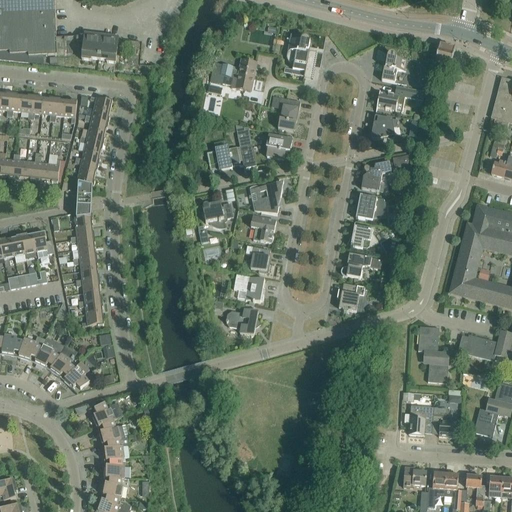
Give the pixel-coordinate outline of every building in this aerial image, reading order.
[(54,0),(0,0),(0,53),(10,52),(10,55),(19,55),(28,54),(29,57),(38,57),(47,56),(48,56),(57,56),(56,39),(54,0)] [(99,61),(102,37),(85,35),(84,39),(82,61),(91,62),(91,60),(99,61)] [(116,65),(118,42),(119,39),(102,37),(99,61),(107,62),(107,64),(116,65)] [(309,52),(310,43),(310,41),(309,40),(307,39),(305,38),(303,39),(302,40),(301,42),(287,39),(287,40),(290,40),(288,51),(289,51),(289,52),(288,54),(287,57),(287,59),(288,62),(290,64),(292,65),(294,65),(293,70),(293,71),(294,71),(305,73),(304,78),(305,78),(312,79),(312,80),(313,80),(313,79),(312,79),(317,54),(318,54),(318,53),(317,53),(317,54),(310,52),(309,52)] [(82,61),(84,39),(56,39),(57,56),(82,61)] [(451,65),(454,54),(455,49),(440,45),(436,61),(451,65)] [(407,62),(396,60),(396,58),(395,56),(394,55),(392,55),(390,55),(388,56),(387,58),(386,66),(385,66),(382,82),(395,84),(397,72),(405,73),(407,62)] [(212,75),(224,77),(233,79),(233,75),(239,77),(247,78),(247,77),(253,79),(256,65),(242,62),(240,70),(214,65),(212,75)] [(224,77),(212,75),(210,83),(223,86),(223,84),(224,77)] [(232,86),(232,89),(251,93),(253,79),(247,77),(247,78),(239,77),(233,75),(233,79),(224,77),(223,84),(232,86)] [(511,81),(502,79),(491,119),(511,124),(511,81)] [(209,86),(208,93),(221,96),(223,89),(209,86)] [(380,93),(377,108),(385,110),(385,111),(391,112),(391,111),(396,112),(395,113),(396,113),(396,112),(402,113),(406,93),(405,93),(396,91),(395,97),(394,97),(394,96),(388,95),(388,96),(380,94),(380,93)] [(10,119),(12,95),(7,95),(6,96),(1,95),(0,107),(0,111),(7,112),(7,119),(10,119)] [(21,114),(23,98),(18,97),(18,96),(12,95),(10,119),(13,119),(13,113),(21,114)] [(31,121),(34,98),(28,97),(28,98),(23,98),(21,114),(29,115),(28,121),(31,121)] [(43,116),(44,100),(39,99),(39,98),(34,98),(31,121),(34,122),(35,115),(43,116)] [(53,124),(55,100),(49,99),(49,101),(44,100),(43,116),(50,117),(50,123),(53,124)] [(96,103),(94,111),(110,115),(113,102),(107,101),(106,102),(91,99),(90,102),(96,103)] [(64,118),(66,102),(61,102),(61,101),(55,100),(53,124),(56,124),(56,118),(64,118)] [(301,103),(281,100),(279,110),(283,111),(281,121),(280,121),(278,130),(295,133),(297,124),(295,124),(298,111),(299,111),(301,103)] [(75,125),(77,102),(71,102),(71,103),(66,102),(64,118),(72,119),(71,125),(75,125)] [(109,120),(110,115),(94,111),(92,118),(86,117),(87,116),(80,115),(79,119),(85,120),(108,125),(110,120),(109,120)] [(398,122),(375,117),(372,135),(372,137),(371,138),(372,140),(373,141),(374,141),(376,141),(377,140),(378,141),(383,140),(384,141),(386,141),(388,141),(390,140),(393,140),(395,139),(395,138),(395,137),(394,129),(397,129),(398,122)] [(107,131),(108,125),(85,120),(85,123),(91,124),(89,132),(105,136),(106,131),(107,131)] [(104,141),(105,136),(89,132),(87,139),(81,138),(80,141),(104,146),(105,141),(104,141)] [(243,163),(237,134),(226,136),(228,148),(215,150),(216,153),(207,155),(210,171),(212,173),(216,171),(219,170),(219,173),(232,170),(232,168),(235,168),(234,165),(243,163)] [(285,153),(288,154),(290,154),(292,141),(269,137),(267,150),(268,150),(267,159),(284,162),(285,153)] [(102,152),(104,146),(80,141),(80,144),(86,145),(84,153),(100,157),(101,152),(102,152)] [(503,150),(505,146),(505,144),(494,141),(490,158),(496,159),(497,155),(502,157),(504,150),(503,150)] [(240,149),(244,170),(256,168),(252,147),(240,149)] [(99,162),(100,157),(84,153),(82,161),(76,159),(76,162),(99,167),(100,162),(99,162)] [(14,180),(17,156),(14,156),(13,162),(5,162),(4,178),(9,178),(9,179),(14,180)] [(25,180),(27,164),(19,163),(20,157),(17,156),(14,180),(20,181),(20,179),(25,180)] [(36,182),(38,159),(35,158),(35,165),(27,164),(25,180),(30,181),(30,182),(36,182)] [(47,182),(48,166),(41,165),(41,159),(38,159),(36,182),(42,183),(42,182),(47,182)] [(65,163),(60,162),(57,161),(56,167),(48,166),(47,182),(52,183),(52,184),(58,185),(58,179),(61,179),(65,163)] [(97,173),(99,167),(76,162),(75,165),(81,166),(79,174),(95,178),(96,173),(97,173)] [(503,179),(507,164),(500,162),(499,166),(494,164),(491,176),(503,179)] [(370,170),(369,169),(368,168),(367,168),(365,168),(364,169),(364,171),(365,172),(367,176),(363,178),(361,190),(384,194),(385,185),(381,184),(382,175),(392,173),(390,164),(375,166),(374,171),(370,170)] [(511,165),(507,164),(503,179),(511,181),(511,165)] [(94,183),(95,178),(79,174),(77,185),(78,185),(92,189),(94,189),(95,183),(94,183)] [(281,198),(282,192),(284,184),(269,187),(267,187),(267,188),(260,189),(260,188),(258,187),(256,187),(253,188),(251,189),(250,190),(251,196),(256,195),(257,202),(252,203),(254,212),(279,217),(280,214),(280,211),(281,209),(281,206),(280,203),(278,203),(277,199),(281,198)] [(92,202),(92,194),(92,189),(78,185),(77,201),(77,214),(76,219),(91,217),(92,202)] [(381,217),(384,204),(385,201),(360,197),(359,203),(363,204),(363,206),(362,206),(355,207),(354,213),(357,213),(356,220),(357,219),(373,222),(374,218),(381,217)] [(224,208),(222,209),(220,203),(209,205),(207,205),(206,205),(205,205),(204,205),(203,207),(202,207),(206,225),(209,224),(211,227),(214,229),(218,230),(222,231),(225,230),(225,231),(226,231),(224,221),(234,219),(231,205),(223,207),(224,208)] [(191,219),(188,205),(183,206),(187,220),(191,219)] [(511,216),(478,208),(473,227),(468,226),(451,294),(511,310),(511,216)] [(92,217),(91,217),(76,219),(75,219),(76,231),(92,229),(92,224),(93,224),(92,217)] [(276,223),(253,218),(251,229),(256,230),(253,242),(271,245),(272,243),(274,237),(273,237),(273,233),(274,233),(276,223)] [(354,239),(352,239),(351,239),(350,239),(347,246),(351,247),(350,250),(353,250),(353,249),(362,251),(363,249),(367,250),(369,249),(370,243),(371,243),(373,231),(355,227),(355,226),(353,237),(354,237),(354,239)] [(93,234),(92,229),(76,231),(77,238),(71,239),(71,242),(95,239),(94,234),(93,234)] [(45,234),(32,236),(36,254),(37,253),(39,260),(49,258),(48,256),(54,255),(51,242),(46,243),(45,240),(46,240),(45,234)] [(36,254),(32,236),(27,237),(27,236),(22,237),(25,256),(26,261),(37,259),(36,254)] [(25,256),(22,237),(16,238),(16,239),(11,240),(15,258),(25,256)] [(95,245),(95,239),(71,242),(71,245),(78,244),(79,252),(95,250),(94,245),(95,245)] [(15,258),(11,240),(6,241),(6,240),(0,241),(4,260),(15,258)] [(271,252),(255,249),(252,249),(250,261),(252,262),(251,270),(259,272),(258,274),(266,276),(267,273),(269,274),(270,265),(268,265),(271,252)] [(95,255),(95,250),(79,252),(72,253),(74,264),(97,261),(97,255),(95,255)] [(348,268),(345,269),(343,269),(342,271),(341,273),(341,274),(342,276),(343,278),(347,279),(347,278),(361,280),(363,269),(370,268),(372,260),(349,256),(347,265),(349,265),(348,268)] [(98,266),(97,261),(74,264),(74,267),(80,266),(81,274),(97,272),(97,267),(98,266)] [(40,273),(41,281),(42,285),(48,284),(46,272),(40,273)] [(98,277),(97,272),(81,274),(82,281),(76,282),(76,285),(100,282),(99,277),(98,277)] [(36,274),(29,275),(31,287),(42,285),(41,281),(37,282),(36,274)] [(31,287),(29,275),(18,278),(21,289),(31,287)] [(234,291),(239,292),(238,300),(246,301),(253,303),(253,304),(254,304),(255,303),(260,304),(261,303),(263,303),(264,296),(262,296),(265,282),(237,276),(234,291)] [(21,289),(18,278),(8,280),(10,291),(21,289)] [(100,288),(100,282),(76,285),(77,288),(83,287),(84,295),(100,293),(99,288),(100,288)] [(344,285),(342,296),(338,297),(337,300),(338,300),(341,300),(339,307),(344,314),(347,314),(350,312),(356,314),(360,297),(364,298),(365,289),(344,285)] [(101,298),(100,293),(84,295),(85,303),(78,304),(79,307),(102,304),(102,298),(101,298)] [(103,309),(102,304),(79,307),(79,309),(86,309),(86,316),(103,315),(102,309),(103,309)] [(67,320),(64,306),(63,306),(57,318),(67,320)] [(259,325),(261,327),(257,321),(258,314),(245,311),(240,315),(232,313),(227,316),(226,324),(229,329),(237,330),(240,335),(254,338),(256,328),(259,325)] [(104,327),(103,315),(86,316),(87,324),(82,325),(82,328),(98,326),(98,328),(104,327)] [(438,354),(439,332),(440,330),(420,328),(418,353),(424,353),(424,359),(430,360),(428,384),(447,385),(449,361),(443,360),(443,355),(438,354)] [(511,355),(511,335),(507,334),(505,340),(500,338),(498,344),(469,337),(468,341),(462,339),(458,354),(494,363),(495,357),(501,358),(502,353),(511,355)] [(20,354),(23,342),(16,341),(17,338),(5,337),(4,339),(2,351),(2,356),(14,358),(14,353),(20,354)] [(24,340),(23,342),(20,354),(18,359),(30,363),(32,358),(37,360),(46,341),(37,338),(36,344),(24,340)] [(56,346),(46,341),(37,360),(34,365),(45,370),(46,368),(50,371),(53,368),(64,351),(66,348),(57,344),(56,346)] [(75,358),(64,351),(53,368),(50,371),(50,372),(60,379),(63,375),(67,378),(75,369),(70,365),(71,363),(74,358),(75,358)] [(75,369),(67,378),(63,382),(72,390),(76,386),(80,391),(90,383),(84,377),(90,372),(81,363),(75,369)] [(511,413),(511,411),(511,387),(499,384),(493,408),(487,406),(486,412),(480,411),(474,434),(493,439),(499,416),(504,417),(506,412),(511,413)] [(102,427),(113,422),(123,418),(117,405),(110,408),(108,403),(105,404),(89,414),(92,418),(97,429),(102,427)] [(410,414),(409,436),(425,437),(425,433),(432,433),(433,416),(434,416),(434,410),(434,409),(421,408),(420,407),(414,407),(411,407),(411,408),(409,408),(410,414)] [(449,411),(434,410),(434,416),(433,416),(432,433),(439,434),(439,438),(455,440),(455,431),(457,424),(456,424),(456,423),(454,423),(448,421),(449,411)] [(128,438),(125,426),(116,429),(113,422),(102,427),(104,432),(99,434),(102,446),(107,444),(119,441),(128,438)] [(124,460),(123,448),(130,447),(128,438),(119,441),(107,444),(108,450),(103,450),(104,462),(110,462),(122,460),(124,460)] [(122,468),(122,460),(110,462),(110,467),(105,467),(104,479),(110,479),(122,480),(124,480),(125,468),(122,468)] [(412,490),(412,487),(426,488),(427,474),(421,473),(422,470),(405,469),(404,489),(412,490)] [(445,491),(446,475),(434,474),(433,490),(429,489),(428,494),(427,510),(434,511),(435,502),(441,498),(445,498),(445,491)] [(459,476),(446,475),(445,491),(445,498),(453,499),(453,492),(458,492),(459,476)] [(469,477),(467,477),(466,488),(477,489),(476,507),(484,507),(484,505),(484,502),(485,487),(481,487),(482,478),(475,477),(474,476),(470,476),(469,477)] [(502,499),(503,479),(490,478),(489,498),(502,499)] [(121,487),(122,480),(110,479),(109,485),(104,484),(102,496),(103,496),(107,497),(121,500),(124,488),(121,487)] [(511,479),(503,479),(502,499),(511,500),(511,479)] [(4,502),(16,500),(15,494),(18,493),(15,481),(0,484),(0,505),(5,504),(4,502)] [(469,511),(470,505),(467,505),(468,492),(462,491),(462,492),(461,504),(460,511),(469,511)] [(460,511),(461,504),(462,492),(456,492),(455,510),(453,510),(453,511),(460,511)] [(426,511),(427,510),(428,494),(422,493),(420,511),(426,511)] [(129,511),(131,508),(120,504),(121,500),(107,497),(103,496),(102,501),(101,501),(96,511),(129,511)] [(490,511),(491,503),(484,502),(484,505),(484,507),(483,511),(490,511)]
